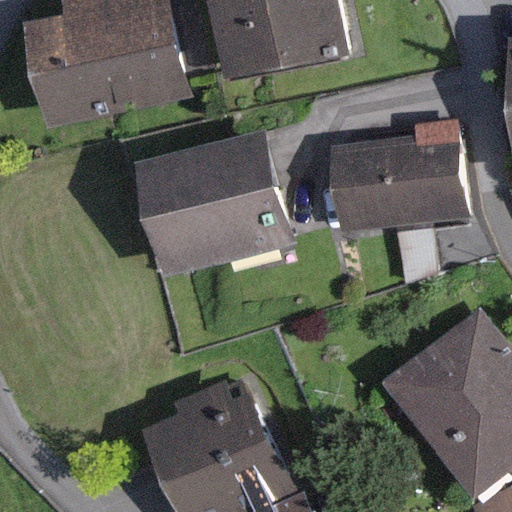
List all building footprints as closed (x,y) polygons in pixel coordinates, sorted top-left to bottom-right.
[(206,102),(184,0),(77,0),(83,25),(50,32),(71,130),(206,102)] [(376,75),(362,0),(240,0),(258,96),(376,75)] [(485,218),(470,123),(429,129),(431,145),(351,157),(364,237),(485,218)] [(314,248),(280,134),(166,168),(201,282),(314,248)] [(511,484),(511,331),(496,313),(406,388),(497,497),(511,484)] [(293,511),(328,495),(263,365),(193,400),(201,416),(172,431),(211,511),(293,511)] [(336,511),(328,495),(319,501),(296,511),(336,511)]
